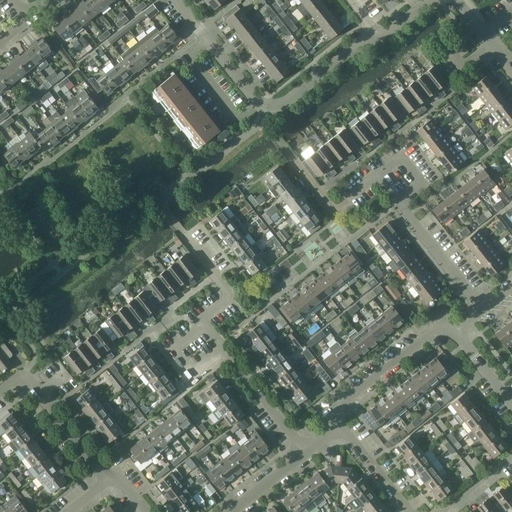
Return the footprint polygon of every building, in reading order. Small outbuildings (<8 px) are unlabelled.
[(82,1),(79,4),(91,19),(100,12),(90,0),(87,0),(84,3),(82,1)] [(90,0),(100,12),(109,5),(104,0),(90,0)] [(207,0),(205,2),(208,6),(210,4),(214,10),(222,3),(225,7),(230,2),(228,0),(207,0)] [(305,0),(301,4),(309,12),(324,0),(323,0),(305,0)] [(324,0),(309,12),(316,21),(329,11),(325,7),(328,5),(324,0)] [(286,2),(280,7),(283,11),(289,6),(286,2)] [(82,26),(91,19),(79,4),(75,7),(77,9),(72,13),(82,26)] [(158,12),(158,11),(153,4),(144,11),(149,19),(158,12)] [(142,10),(138,5),(133,9),(137,13),(142,10)] [(301,6),(293,11),(297,17),(305,12),(301,6)] [(227,19),(225,21),(228,24),(230,23),(234,28),(247,18),(240,8),(227,19)] [(149,19),(144,11),(139,16),(142,20),(146,16),(149,19)] [(329,11),(316,21),(323,30),(338,18),(335,14),(332,16),(329,11)] [(61,18),(73,33),(82,26),(72,13),(66,17),(65,15),(61,18)] [(53,27),(64,41),(73,33),(61,18),(57,21),(59,23),(53,27)] [(239,38),(254,26),(247,18),(234,28),(238,33),(236,35),(239,38)] [(342,23),(338,18),(323,30),(330,40),(343,29),(339,24),(342,23)] [(159,31),(169,45),(173,42),(173,43),(179,38),(168,24),(159,31)] [(129,30),(126,26),(121,30),(124,34),(129,30)] [(248,46),(256,40),(261,35),(254,26),(239,38),(242,42),(244,41),(248,46)] [(150,38),(161,53),(167,48),(166,47),(169,45),(159,31),(156,27),(147,34),(150,38)] [(156,57),(161,53),(150,38),(147,34),(138,41),(141,45),(151,59),(155,56),(156,57)] [(253,56),(256,54),(268,44),(261,35),(256,40),(248,46),(252,51),(250,52),(253,56)] [(304,45),(308,42),(304,37),(300,41),(304,45)] [(36,41),(32,44),(44,59),(53,51),(43,38),(37,43),(36,41)] [(77,40),(71,44),(78,53),(83,48),(77,40)] [(86,40),(81,43),(85,48),(86,47),(89,44),(86,40)] [(148,61),(151,59),(141,45),(138,41),(129,48),(143,67),(149,63),(148,61)] [(30,49),(25,53),(35,66),(44,59),(32,44),(28,47),(30,49)] [(253,56),(257,61),(259,59),(262,64),(275,53),(268,44),(256,54),(253,56)] [(138,71),(143,67),(129,48),(120,55),(121,57),(123,59),(134,73),(137,70),(138,71)] [(18,55),(14,58),(26,73),(35,66),(25,53),(19,57),(18,55)] [(262,64),(266,68),(264,70),(267,74),(283,62),(275,53),(262,64)] [(130,76),(134,73),(123,59),(121,57),(117,60),(119,62),(114,66),(125,81),(131,77),(130,76)] [(12,63),(7,67),(17,80),(26,73),(14,58),(11,61),(12,63)] [(267,74),(271,78),(273,77),(277,82),(290,71),(283,62),(267,74)] [(105,73),(116,87),(119,84),(120,85),(125,81),(114,66),(105,73)] [(424,74),(437,90),(446,83),(433,66),(424,74)] [(0,69),(0,76),(8,87),(17,80),(7,67),(2,71),(0,69)] [(112,90),(116,87),(105,73),(96,80),(94,78),(90,78),(87,80),(98,93),(102,89),(107,95),(113,91),(112,90)] [(414,81),(427,98),(437,90),(424,74),(414,81)] [(217,133),(172,76),(172,75),(155,88),(201,146),(217,133)] [(0,93),(8,87),(0,76),(0,93)] [(492,85),(485,76),(471,87),(478,96),(492,85)] [(405,89),(418,105),(427,98),(414,81),(405,89)] [(381,84),(375,89),(380,95),(386,90),(381,84)] [(499,93),(492,85),(478,96),(485,105),(499,93)] [(83,89),(74,97),(90,117),(95,112),(95,111),(98,108),(87,94),(83,89)] [(394,97),(408,113),(418,105),(405,89),(394,97)] [(506,102),(499,93),(485,105),(491,113),(506,102)] [(84,121),(90,117),(74,97),(65,104),(69,108),(80,123),(84,120),(84,121)] [(378,105),(391,122),(401,114),(388,98),(378,105)] [(21,104),(24,108),(29,103),(26,99),(21,104)] [(511,110),(511,109),(506,102),(491,113),(498,122),(511,110)] [(369,113),(382,130),(391,122),(378,105),(369,113)] [(61,116),(72,131),(78,126),(77,125),(80,123),(69,108),(64,112),(65,113),(61,116)] [(511,124),(511,110),(498,122),(505,130),(511,124)] [(359,121),(372,137),(382,130),(369,113),(359,121)] [(51,122),(62,137),(66,134),(66,135),(72,131),(61,116),(56,120),(55,119),(51,122)] [(431,119),(416,130),(423,139),(438,128),(431,119)] [(349,128),(362,145),(372,137),(359,121),(349,128)] [(43,130),(54,145),(60,141),(59,139),(62,137),(51,122),(46,126),(47,127),(43,130)] [(438,128),(423,139),(430,148),(445,136),(438,128)] [(29,132),(44,151),(48,148),(49,149),(54,145),(43,130),(38,134),(37,133),(34,129),(30,133),(30,131),(29,132)] [(333,137),(346,154),(356,146),(343,130),(333,137)] [(21,140),(33,154),(38,150),(37,149),(40,147),(44,151),(29,132),(25,135),(26,136),(21,140)] [(11,146),(23,160),(27,158),(27,159),(33,154),(21,140),(17,136),(9,142),(12,146),(11,146)] [(445,136),(430,148),(437,156),(451,145),(445,136)] [(324,145),(337,161),(346,154),(333,137),(324,145)] [(337,173),(331,166),(337,161),(324,145),(314,152),(333,176),(337,173)] [(451,145),(437,156),(443,165),(458,153),(451,145)] [(8,150),(3,154),(0,156),(6,165),(9,162),(14,169),(20,164),(19,163),(23,160),(11,146),(7,149),(8,150)] [(304,160),(317,177),(324,172),(330,179),(333,176),(314,152),(304,160)] [(458,153),(443,165),(450,174),(465,162),(458,153)] [(285,175),(278,166),(265,177),(272,186),(285,175)] [(484,169),(475,176),(486,191),(495,184),(484,169)] [(285,175),(272,186),(268,189),(275,198),(279,195),(292,184),(285,175)] [(475,176),(466,183),(478,197),(486,191),(475,176)] [(466,183),(458,190),(469,204),(478,197),(466,183)] [(300,193),(292,184),(279,195),(286,204),(300,193)] [(236,187),(229,193),(233,199),(241,193),(236,187)] [(458,190),(449,196),(461,211),(469,204),(458,190)] [(293,213),(307,202),(300,193),(286,204),(293,213)] [(449,196),(441,203),(452,218),(461,211),(449,196)] [(300,222),(314,211),(307,202),(293,213),(296,217),(292,220),(296,225),(300,222)] [(441,203),(432,210),(444,225),(452,218),(441,203)] [(223,210),(209,220),(216,230),(230,219),(223,210)] [(317,223),(321,220),(314,211),(300,222),(296,225),(299,230),(304,226),(311,234),(320,227),(317,223)] [(275,212),(269,217),(273,222),(273,223),(280,218),(275,212)] [(234,215),(230,219),(216,230),(223,238),(241,224),(234,215)] [(395,231),(387,222),(371,235),(378,244),(395,231)] [(231,247),(244,237),(248,233),(241,224),(223,238),(231,247)] [(478,230),(464,241),(471,250),(485,238),(478,230)] [(401,239),(395,231),(378,244),(383,250),(380,252),(382,255),(385,252),(401,239)] [(248,233),(244,237),(231,247),(238,256),(251,246),(255,242),(248,233)] [(485,238),(471,250),(477,258),(492,247),(485,238)] [(408,248),(401,239),(385,252),(392,261),(408,248)] [(366,253),(363,249),(359,244),(354,248),(358,253),(361,257),(366,253)] [(245,265),(256,257),(263,251),(259,246),(254,250),(251,246),(238,256),(245,265)] [(492,247),(477,258),(484,267),(499,255),(492,247)] [(415,257),(408,248),(392,261),(399,269),(415,257)] [(256,257),(245,265),(252,275),(265,264),(262,260),(267,256),(263,251),(256,257)] [(362,268),(351,253),(350,252),(341,259),(354,275),(362,268)] [(370,258),(366,253),(361,257),(365,262),(370,258)] [(175,262),(188,279),(198,271),(185,254),(175,262)] [(499,255),(484,267),(491,276),(505,264),(499,255)] [(421,265),(415,257),(399,269),(405,278),(421,265)] [(357,279),(354,275),(341,259),(332,266),(345,282),(349,286),(357,279)] [(165,270),(178,286),(188,279),(175,262),(165,270)] [(428,274),(421,265),(405,278),(412,286),(428,274)] [(349,286),(345,282),(332,266),(324,272),(337,289),(340,293),(349,286)] [(371,270),(375,274),(380,270),(376,266),(371,270)] [(156,277),(169,294),(178,286),(165,270),(156,277)] [(383,275),(380,270),(375,274),(378,279),(383,275)] [(324,272),(315,279),(328,295),(337,289),(324,272)] [(435,282),(428,274),(412,286),(419,295),(435,282)] [(171,296),(169,294),(156,277),(146,285),(159,301),(165,296),(167,298),(171,296)] [(315,279),(307,286),(320,302),(328,295),(315,279)] [(425,304),(442,291),(435,282),(419,295),(425,304)] [(366,291),(371,288),(367,283),(363,286),(366,291)] [(385,287),(388,291),(393,287),(390,283),(385,287)] [(307,286),(298,293),(311,309),(320,302),(307,286)] [(366,291),(363,286),(358,290),(362,295),(366,291)] [(393,287),(388,291),(392,296),(397,292),(393,287)] [(368,294),(372,299),(377,295),(373,290),(368,294)] [(146,315),(148,317),(151,315),(150,313),(156,307),(143,291),(133,299),(146,315)] [(298,293),(290,299),(303,316),(311,309),(298,293)] [(368,294),(360,300),(364,305),(372,299),(368,294)] [(350,296),(345,300),(349,305),(354,301),(350,296)] [(148,317),(146,315),(133,299),(124,306),(137,323),(143,318),(144,320),(148,317)] [(281,306),(293,321),(294,322),(303,316),(290,299),(281,306)] [(349,305),(345,300),(341,303),(345,308),(349,305)] [(403,300),(398,304),(402,309),(407,304),(403,300)] [(351,307),(355,312),(360,309),(356,303),(351,307)] [(407,304),(402,309),(408,317),(414,313),(407,304)] [(383,312),(396,328),(404,321),(392,305),(383,312)] [(114,314),(127,330),(137,323),(124,306),(114,314)] [(355,312),(351,307),(347,311),(351,316),(355,312)] [(332,318),(337,315),(333,310),(328,313),(332,318)] [(374,319),(387,335),(396,328),(383,312),(374,319)] [(332,318),(328,313),(324,317),(328,322),(332,318)] [(114,314),(104,321),(117,338),(124,333),(126,335),(129,332),(127,330),(114,314)] [(280,314),(275,318),(278,323),(284,319),(280,314)] [(334,320),(338,325),(343,322),(339,317),(334,320)] [(284,319),(278,323),(282,327),(287,323),(284,319)] [(366,325),(379,342),(387,335),(374,319),(366,325)] [(334,329),(338,325),(334,320),(330,324),(334,329)] [(250,345),(266,333),(270,330),(263,321),(243,336),(250,345)] [(315,332),(320,328),(316,323),(311,327),(315,332)] [(357,332),(370,348),(379,342),(366,325),(357,332)] [(110,351),(109,348),(115,344),(102,327),(92,335),(106,354),(110,351)] [(315,332),(311,327),(307,330),(311,335),(315,332)] [(511,337),(504,327),(495,334),(506,348),(511,343),(511,337)] [(326,335),(322,330),(317,334),(321,339),(326,335)] [(288,335),(292,340),(297,336),(293,331),(288,335)] [(349,339),(361,355),(370,348),(357,332),(349,339)] [(266,333),(250,345),(257,354),(273,341),(266,333)] [(321,339),(317,334),(313,337),(317,342),(321,339)] [(103,356),(106,354),(92,335),(82,343),(95,359),(101,355),(103,356)] [(297,336),(292,340),(298,348),(304,344),(297,336)] [(340,346),(353,362),(361,355),(349,339),(340,346)] [(0,374),(11,366),(11,364),(0,349),(0,348),(5,345),(2,341),(0,340),(0,374)] [(273,341),(257,354),(264,362),(280,350),(273,341)] [(86,367),(87,369),(91,366),(90,363),(95,359),(82,343),(73,350),(86,367)] [(150,354),(143,346),(129,357),(136,366),(150,354)] [(332,352),(344,369),(353,362),(340,346),(332,352)] [(302,352),(305,357),(311,353),(307,348),(302,352)] [(87,369),(86,367),(73,350),(63,358),(76,374),(82,369),(84,371),(87,369)] [(280,350),(264,362),(271,371),(287,358),(280,350)] [(332,352),(323,359),(336,375),(344,369),(332,352)] [(311,353),(305,357),(309,361),(314,357),(311,353)] [(157,363),(150,354),(136,366),(142,374),(157,363)] [(449,374),(436,357),(427,364),(440,381),(449,374)] [(287,358),(271,371),(277,379),(293,367),(287,358)] [(164,371),(157,363),(142,374),(149,383),(164,371)] [(122,377),(117,372),(117,371),(118,370),(113,364),(108,367),(118,380),(122,377)] [(440,381),(427,364),(419,371),(431,387),(440,381)] [(315,369),(319,374),(324,370),(320,365),(315,369)] [(293,367),(277,379),(284,388),(300,375),(293,367)] [(326,382),(331,378),(324,370),(319,374),(326,382)] [(170,380),(164,371),(149,383),(156,391),(170,380)] [(410,378),(423,394),(431,387),(419,371),(410,378)] [(116,381),(111,375),(107,378),(112,384),(116,381)] [(300,375),(284,388),(291,396),(307,384),(300,375)] [(118,380),(123,386),(127,383),(122,377),(118,380)] [(410,378),(402,384),(414,401),(423,394),(410,378)] [(177,388),(170,380),(156,391),(163,400),(177,388)] [(217,380),(203,391),(198,395),(205,404),(210,400),(224,389),(217,380)] [(112,384),(117,391),(121,388),(116,381),(112,384)] [(297,405),(313,392),(307,384),(291,396),(297,405)] [(414,401),(402,384),(393,391),(406,407),(414,401)] [(449,392),(453,397),(462,390),(458,385),(449,392)] [(132,397),(135,394),(130,387),(126,390),(132,397)] [(89,388),(74,400),(81,408),(96,397),(89,388)] [(231,397),(224,389),(210,400),(216,409),(231,397)] [(406,407),(393,391),(384,398),(397,414),(406,407)] [(126,401),(129,398),(124,392),(121,395),(126,401)] [(449,392),(445,396),(449,401),(453,397),(449,392)] [(469,398),(464,392),(450,404),(457,413),(471,402),(468,399),(469,398)] [(132,397),(136,403),(140,400),(135,394),(132,397)] [(96,397),(81,408),(88,417),(102,406),(96,397)] [(231,397),(216,409),(212,412),(219,420),(223,417),(237,406),(231,397)] [(126,401),(131,407),(134,405),(129,398),(126,401)] [(376,405),(389,421),(397,414),(384,398),(376,405)] [(95,425),(109,414),(114,411),(107,402),(102,406),(88,417),(95,425)] [(437,402),(432,406),(436,411),(441,407),(437,402)] [(474,406),(471,402),(457,413),(464,422),(479,410),(475,405),(474,406)] [(149,411),(144,405),(140,407),(145,414),(149,411)] [(367,412),(380,428),(389,421),(376,405),(367,412)] [(244,414),(237,406),(223,417),(230,426),(244,414)] [(436,411),(432,406),(428,409),(432,414),(436,411)] [(185,409),(190,416),(193,413),(188,407),(185,409)] [(139,418),(142,416),(143,416),(138,409),(134,412),(139,418)] [(181,409),(172,416),(183,430),(192,423),(181,409)] [(483,416),(479,410),(464,422),(471,431),(485,420),(482,417),(483,416)] [(102,434),(116,423),(120,419),(114,411),(109,414),(95,425),(102,434)] [(12,412),(0,421),(0,426),(5,433),(22,419),(19,416),(16,418),(12,412)] [(198,419),(193,413),(190,416),(195,422),(198,419)] [(424,421),(428,418),(424,413),(420,416),(424,421)] [(172,416),(163,422),(175,437),(183,430),(172,416)] [(420,416),(415,419),(419,424),(424,421),(420,416)] [(25,423),(22,419),(5,433),(12,441),(26,430),(22,425),(25,423)] [(243,419),(237,424),(242,430),(248,425),(243,419)] [(419,424),(415,419),(411,423),(415,428),(419,424)] [(474,443),(476,442),(493,428),(488,423),(485,420),(471,431),(467,434),(474,443)] [(163,422),(155,429),(166,444),(175,437),(163,422)] [(116,423),(102,434),(109,443),(123,431),(116,423)] [(198,426),(203,433),(207,430),(202,424),(198,426)] [(239,428),(237,424),(230,430),(232,433),(239,428)] [(485,449),(499,438),(496,435),(497,434),(493,428),(476,442),(483,451),(485,449)] [(155,429),(146,436),(158,450),(166,444),(155,429)] [(402,438),(407,434),(403,429),(398,433),(402,438)] [(18,450),(35,436),(32,432),(30,435),(26,430),(12,441),(8,444),(9,446),(12,451),(15,452),(18,450)] [(203,433),(208,439),(212,436),(207,430),(203,433)] [(248,439),(262,457),(270,450),(257,432),(248,439)] [(389,440),(393,445),(402,438),(398,433),(389,440)] [(410,435),(395,447),(400,453),(401,452),(404,455),(417,444),(410,435)] [(38,440),(35,436),(18,450),(25,458),(39,447),(36,442),(38,440)] [(146,436),(138,443),(149,457),(158,450),(146,436)] [(222,441),(220,438),(213,443),(216,446),(222,441)] [(502,441),(499,438),(485,449),(493,458),(507,446),(503,441),(502,441)] [(253,463),(256,461),(262,457),(248,439),(239,446),(253,463)] [(195,445),(198,449),(204,444),(202,440),(195,445)] [(138,443),(129,450),(141,464),(149,457),(138,443)] [(417,444),(404,455),(406,459),(405,459),(410,465),(424,453),(417,444)] [(198,449),(195,445),(189,451),(192,454),(198,449)] [(210,448),(209,446),(208,445),(201,450),(202,451),(204,453),(210,448)] [(231,453),(245,470),(253,463),(239,446),(231,453)] [(43,451),(39,447),(25,458),(32,467),(49,453),(46,449),(43,451)] [(201,450),(195,455),(198,458),(204,453),(202,451),(201,450)] [(52,457),(49,453),(32,467),(38,475),(53,464),(49,459),(52,457)] [(177,458),(180,461),(186,456),(184,453),(177,458)] [(222,459),(236,477),(245,470),(231,453),(222,459)] [(424,453),(410,465),(414,470),(415,470),(418,473),(431,462),(424,453)] [(482,466),(475,457),(468,463),(475,472),(482,466)] [(171,463),(174,466),(180,461),(177,458),(171,463)] [(214,466),(228,483),(236,477),(222,459),(214,466)] [(0,464),(0,465),(4,471),(8,468),(3,462),(0,464)] [(192,462),(187,465),(191,470),(195,467),(192,462)] [(431,462),(418,473),(421,477),(420,477),(424,483),(438,471),(431,462)] [(45,484),(62,470),(59,466),(56,468),(53,464),(38,475),(36,477),(42,486),(43,485),(45,484)] [(473,474),(466,464),(462,467),(458,470),(466,479),(473,474)] [(163,475),(170,470),(167,466),(160,471),(163,475)] [(219,490),(228,483),(214,466),(205,473),(219,490)] [(330,466),(320,474),(318,472),(309,479),(326,500),(329,497),(325,491),(335,483),(339,483),(341,467),(330,466)] [(348,503),(369,486),(362,477),(360,479),(352,469),(341,467),(339,483),(343,484),(351,494),(345,499),(348,503)] [(65,474),(62,470),(45,484),(43,485),(43,486),(44,487),(44,488),(45,489),(46,490),(47,491),(47,492),(48,492),(50,493),(50,494),(66,481),(62,476),(65,474)] [(163,475),(160,471),(154,476),(157,480),(163,475)] [(155,485),(162,494),(179,480),(172,471),(155,485)] [(432,491),(446,480),(449,477),(446,473),(442,476),(438,471),(424,483),(428,488),(429,487),(432,491)] [(13,481),(16,478),(11,472),(7,475),(13,481)] [(199,484),(206,479),(203,475),(196,480),(199,484)] [(449,477),(446,480),(432,491),(435,494),(434,495),(438,501),(453,489),(449,485),(453,482),(449,477)] [(13,481),(18,488),(21,485),(16,478),(13,481)] [(326,500),(309,479),(301,486),(317,507),(326,500)] [(168,502),(186,488),(189,486),(186,482),(183,484),(179,480),(162,494),(168,502)] [(210,484),(204,489),(209,496),(215,491),(210,484)] [(175,511),(192,497),(186,489),(189,486),(186,488),(168,502),(175,511)] [(310,511),(317,507),(301,486),(292,493),(307,511),(310,511)] [(376,495),(369,486),(348,503),(355,511),(376,495)] [(511,511),(511,506),(511,498),(503,487),(494,494),(500,502),(495,506),(499,511),(511,511)] [(26,499),(30,496),(24,489),(21,492),(26,499)] [(283,504),(289,511),(307,511),(292,493),(284,500),(285,502),(283,504)] [(9,506),(13,511),(28,511),(15,495),(6,502),(9,506)] [(371,511),(382,503),(376,495),(355,511),(371,511)] [(26,499),(31,505),(35,502),(30,496),(26,499)] [(192,497),(175,511),(176,511),(191,511),(199,506),(192,497)] [(497,511),(487,499),(478,506),(482,511),(497,511)] [(389,511),(382,503),(371,511),(389,511)]
